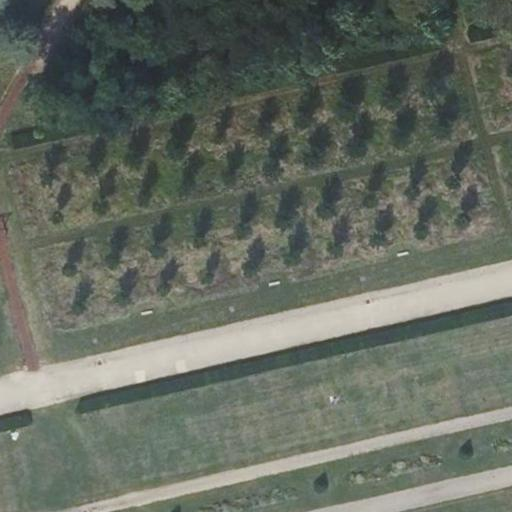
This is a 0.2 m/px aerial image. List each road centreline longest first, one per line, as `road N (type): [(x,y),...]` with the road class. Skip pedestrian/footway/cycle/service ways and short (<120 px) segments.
road 1 (track): [(34,394),(511,288)]
road 2 (track): [(87,511),(511,415)]
road 3 (track): [(0,139),(73,0)]
road 4 (track): [(368,511),(511,478)]
